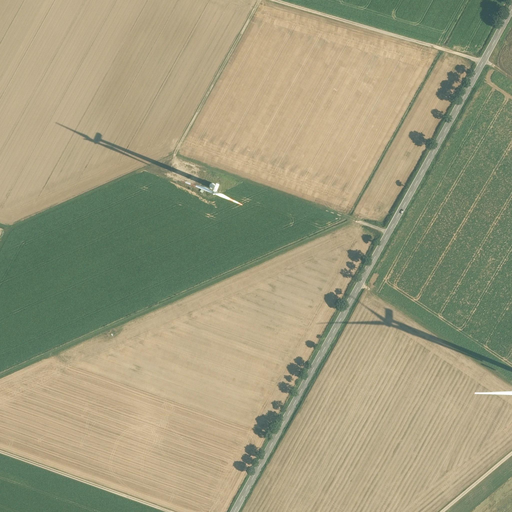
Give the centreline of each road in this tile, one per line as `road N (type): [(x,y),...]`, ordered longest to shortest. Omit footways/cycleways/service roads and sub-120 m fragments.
road 1 (secondary): [(233,511),(511,9)]
road 2 (track): [(0,377),(352,219)]
road 3 (track): [(352,219),(175,153),(9,229)]
road 4 (track): [(482,62),(275,0)]
road 5 (track): [(360,284),(511,383)]
road 6 (track): [(0,452),(169,511)]
road 7 (track): [(175,153),(259,0)]
road 8 (track): [(154,308),(101,186)]
